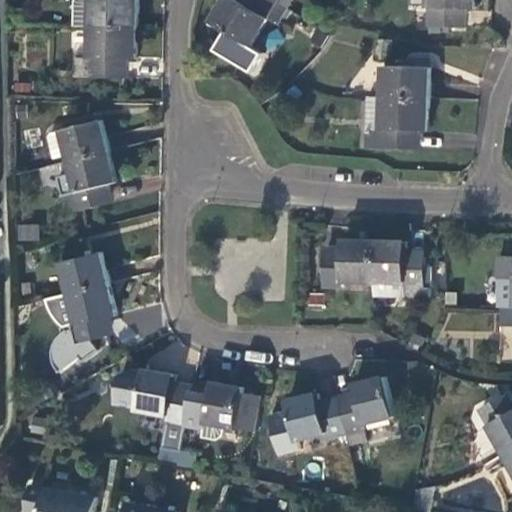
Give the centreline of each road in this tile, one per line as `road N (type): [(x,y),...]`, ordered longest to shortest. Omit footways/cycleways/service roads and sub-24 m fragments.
road 1 (residential): [(485,199),(181,180)]
road 2 (residential): [(181,180),(178,289),(191,318),(222,335),(333,345)]
road 3 (residential): [(181,180),(188,0)]
road 4 (residential): [(485,199),(511,64)]
